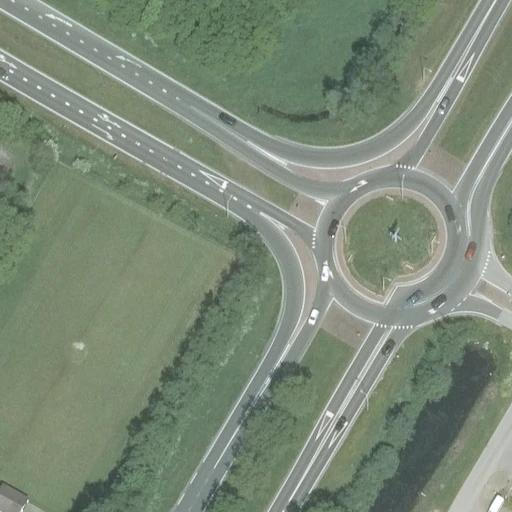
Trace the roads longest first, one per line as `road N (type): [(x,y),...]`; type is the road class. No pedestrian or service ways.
road 1 (trunk): [(0,68),(258,211)]
road 2 (trunk): [(455,67),(412,122),(357,154),(316,158),(228,136)]
road 3 (trunk): [(228,136),(0,2)]
road 4 (primary): [(278,362),(189,511)]
road 5 (trunk): [(258,211),(287,255),(295,290),(278,362)]
road 6 (trunk): [(348,192),(310,188),(228,136)]
road 7 (primary): [(455,67),(444,104),(398,175)]
road 8 (primary): [(343,406),(414,306)]
road 9 (primary): [(282,511),(343,406)]
